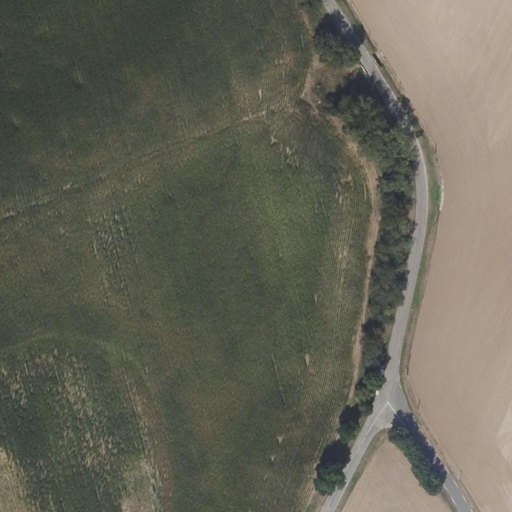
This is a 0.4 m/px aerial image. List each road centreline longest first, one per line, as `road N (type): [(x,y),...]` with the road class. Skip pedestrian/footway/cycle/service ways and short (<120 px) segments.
road 1 (unclassified): [(326,0),(412,136),(420,173),(422,224),(393,362),(396,399)]
road 2 (unclassified): [(396,399),(326,511)]
road 3 (unclassified): [(396,399),(464,511)]
